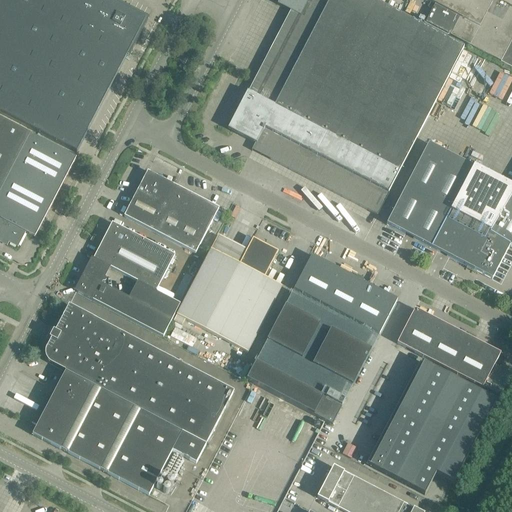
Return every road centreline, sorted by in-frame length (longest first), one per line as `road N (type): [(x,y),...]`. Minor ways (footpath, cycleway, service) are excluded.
road 1 (unclassified): [(171,148),(511,326)]
road 2 (unclassified): [(40,300),(131,128)]
road 3 (unclassified): [(171,148),(232,13)]
road 4 (unclassified): [(191,0),(131,128)]
road 5 (unclassified): [(111,511),(0,450)]
